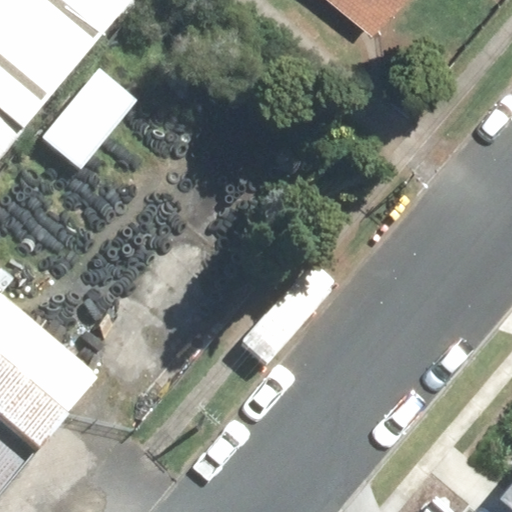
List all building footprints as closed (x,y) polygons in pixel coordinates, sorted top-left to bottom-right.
[(0,0),(0,150),(124,0),(0,0)] [(303,0),(368,51),(409,0),(303,0)] [(95,74),(32,147),(70,180),(134,107),(95,74)] [(0,491),(89,383),(0,310),(0,491)] [(511,511),(511,472),(488,501),(502,511),(511,511)]
